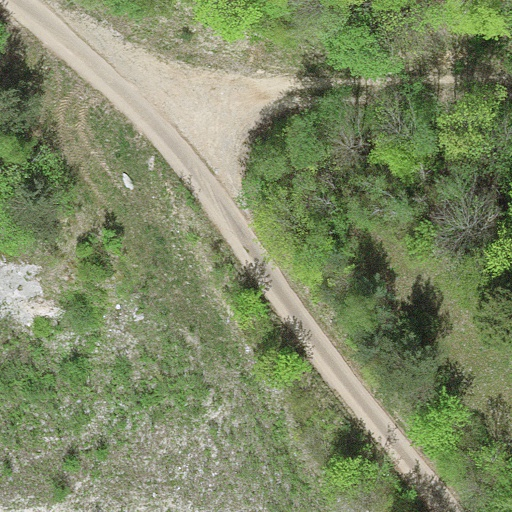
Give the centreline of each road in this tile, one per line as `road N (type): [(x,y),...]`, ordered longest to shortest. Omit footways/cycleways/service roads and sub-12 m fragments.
road 1 (track): [(33,0),(188,80),(262,239),(462,511)]
road 2 (track): [(511,77),(393,65),(188,80)]
